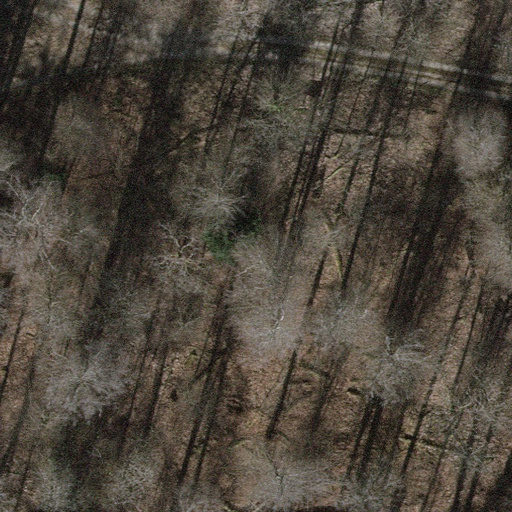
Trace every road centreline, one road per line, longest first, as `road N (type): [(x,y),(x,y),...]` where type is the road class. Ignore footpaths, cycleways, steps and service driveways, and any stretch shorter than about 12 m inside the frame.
road 1 (track): [(219,39),(511,92)]
road 2 (track): [(0,77),(219,39)]
road 3 (track): [(20,0),(219,39)]
